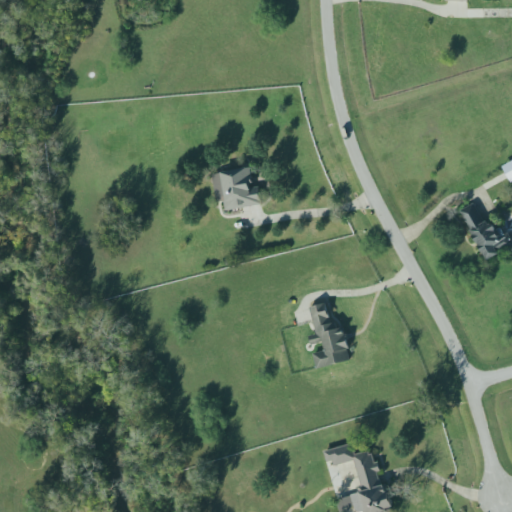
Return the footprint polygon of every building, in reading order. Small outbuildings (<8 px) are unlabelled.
[(511,182),(511,161),(503,166),(511,183),(511,182)] [(226,211),(262,205),(259,186),(254,187),(251,168),(213,174),(217,201),(225,200),(226,211)] [(461,211),(475,203),(486,223),(488,222),(490,225),(492,225),(494,225),(497,230),(496,232),(497,232),(499,231),(502,236),(509,233),(511,239),(511,246),(488,261),(485,254),(484,255),(480,247),(480,246),(479,245),(478,245),(473,236),(474,235),(472,231),(461,211)] [(310,307),(317,334),(310,336),(312,345),(324,342),(326,351),(314,354),(317,369),(351,361),(341,321),(331,323),(326,303),(310,307)] [(363,493),(338,499),(340,511),(356,508),(356,511),(359,511),(367,510),(366,511),(391,511),(383,471),(379,472),(375,450),(356,455),(354,444),(327,450),(331,466),(356,461),(363,493)]
